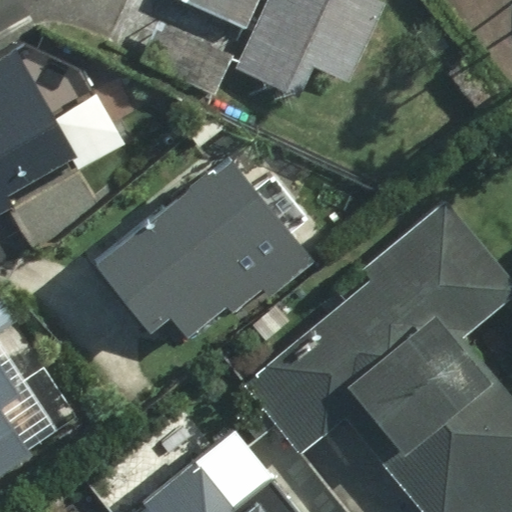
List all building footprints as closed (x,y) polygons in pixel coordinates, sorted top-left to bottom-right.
[(387,0),(268,0),(239,64),(302,93),(319,56),(354,72),(387,0)] [(21,33),(0,45),(0,141),(63,104),(21,33)] [(192,326),(232,294),(239,303),(268,281),(274,290),(321,253),(236,147),(101,254),(153,320),(174,303),(192,326)] [(312,451),(359,414),(438,511),(511,511),(511,381),(466,325),(511,287),(511,264),(451,189),(340,278),(351,291),(249,373),(312,451)] [(0,465),(34,443),(0,392),(0,390),(24,374),(0,337),(0,465)] [(309,511),(244,421),(123,507),(126,511),(309,511)]
